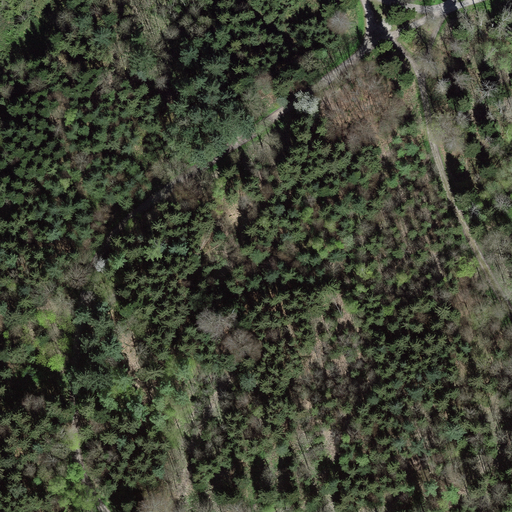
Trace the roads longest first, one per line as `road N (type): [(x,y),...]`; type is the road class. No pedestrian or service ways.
road 1 (track): [(474,0),(378,42),(109,239),(78,322),(73,419),(77,461),(104,511)]
road 2 (track): [(511,318),(454,209),(418,69),(390,37)]
